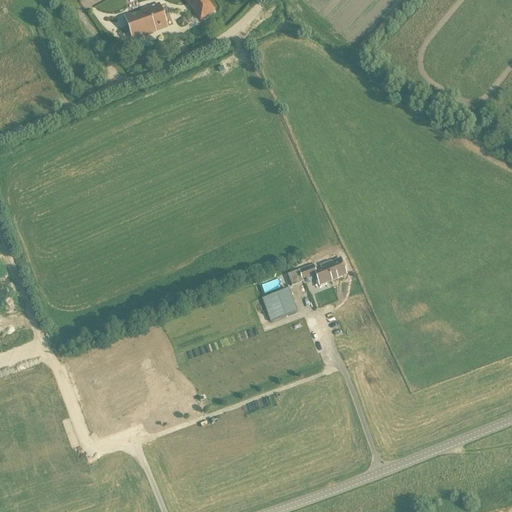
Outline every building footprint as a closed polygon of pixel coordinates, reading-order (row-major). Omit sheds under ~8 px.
[(184,0),(200,20),(213,10),(206,0),(184,0)] [(140,11),(131,15),(131,14),(124,17),(132,41),(154,33),(156,32),(156,33),(167,28),(159,4),(140,11)] [(346,275),(339,258),(314,268),(313,264),(300,270),(303,279),(315,274),(319,285),(346,275)] [(5,281),(0,283),(0,326),(4,324),(20,318),(5,281)] [(270,322),(296,312),(288,289),(262,298),(270,322)] [(172,325),(180,351),(250,329),(242,303),(172,325)] [(116,428),(182,407),(168,366),(143,375),(138,359),(97,372),(116,428)] [(10,377),(34,454),(69,443),(44,366),(10,377)] [(92,382),(69,392),(73,401),(96,392),(92,382)] [(94,432),(109,427),(97,394),(82,399),(94,432)]
